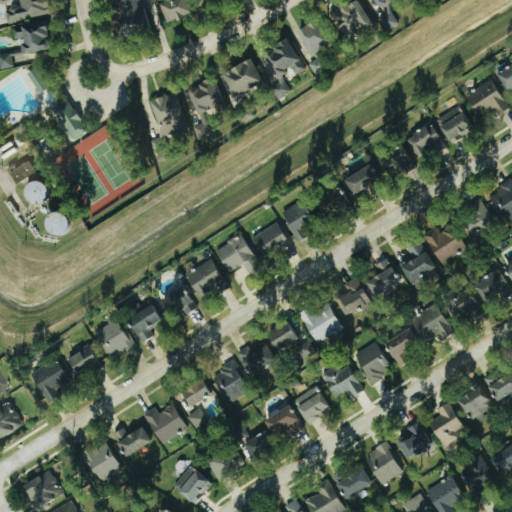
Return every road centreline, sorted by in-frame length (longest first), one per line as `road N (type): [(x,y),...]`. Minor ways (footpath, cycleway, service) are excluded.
road 1 (residential): [(511,142),(0,469)]
road 2 (residential): [(511,329),(225,511)]
road 3 (residential): [(106,67),(128,71),(158,62),(286,0)]
